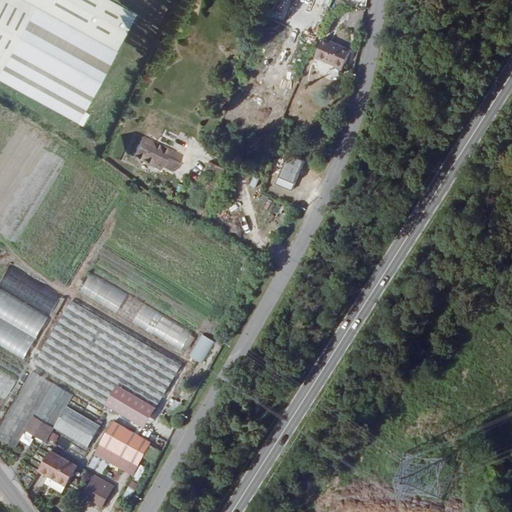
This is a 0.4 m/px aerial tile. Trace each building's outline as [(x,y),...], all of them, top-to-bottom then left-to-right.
[(0,0),(0,81),(76,121),(133,5),(122,0),(0,0)] [(79,122),(138,8),(133,5),(76,121),(79,122)] [(344,70),(352,52),(325,41),(317,59),(339,68),(344,70)] [(177,169),(185,154),(145,134),(135,153),(163,166),(165,163),(177,169)] [(79,291),(119,313),(129,295),(89,273),(79,291)] [(0,289),(0,344),(28,359),(51,315),(0,289)] [(135,323),(181,350),(191,332),(145,306),(135,323)] [(72,309),(37,372),(109,411),(121,389),(161,411),(184,369),(72,309)] [(204,334),(190,356),(202,363),(216,342),(204,334)] [(0,371),(0,394),(8,397),(16,379),(0,371)] [(31,436),(56,389),(36,378),(0,444),(21,455),(31,436)] [(49,429),(58,435),(70,413),(76,401),(56,389),(38,423),(49,429)] [(181,428),(190,411),(178,404),(169,421),(181,428)] [(104,431),(70,413),(58,435),(93,453),(104,431)] [(38,423),(31,436),(42,442),(49,429),(38,423)] [(143,468),(155,447),(118,426),(106,448),(135,463),(143,468)] [(51,447),(58,435),(49,429),(42,442),(51,447)] [(101,458),(105,460),(129,473),(135,463),(106,448),(101,458)] [(55,456),(44,478),(71,493),(83,472),(55,456)] [(100,486),(111,491),(113,488),(115,485),(103,479),(100,486)] [(133,480),(125,495),(131,498),(139,483),(133,480)] [(109,511),(120,491),(113,488),(111,491),(100,486),(91,502),(109,511)]
